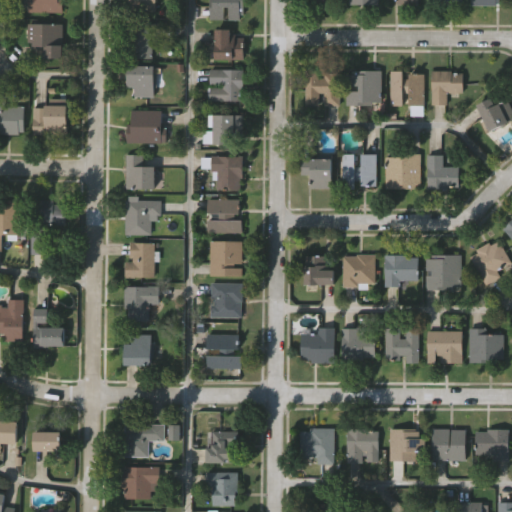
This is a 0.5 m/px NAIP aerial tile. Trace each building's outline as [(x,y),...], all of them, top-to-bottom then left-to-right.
[(30,11),(30,0),(65,0),(65,11),(30,11)] [(158,0),(158,11),(129,11),(129,0),(158,0)] [(240,14),(240,19),(228,19),(228,6),(223,6),(223,19),(209,19),(209,0),(244,0),(244,14),(240,14)] [(45,57),(45,45),(34,45),(34,42),(28,42),(28,22),(65,23),(65,57),(45,57)] [(165,24),(165,41),(154,41),(154,58),(131,58),(131,45),(127,45),(128,24),(165,24)] [(236,36),(236,38),(245,38),(245,61),(215,61),(215,31),(230,31),(230,36),(236,36)] [(156,72),(159,72),(159,87),(157,87),(157,96),(136,96),(136,87),(129,87),(129,66),(156,67),(156,72)] [(211,101),(211,87),(223,87),(223,85),(211,84),(211,68),(246,68),(246,89),(243,89),(244,101),(211,101)] [(342,105),(324,104),(325,92),(320,92),(320,105),(306,105),(306,69),(320,69),(320,77),(326,77),(326,71),(342,72),(342,105)] [(384,102),(372,102),(372,106),(347,105),(347,90),(359,90),(359,85),(347,85),(347,74),(353,74),(353,69),(384,70),(384,102)] [(423,105),(409,105),(409,94),(403,94),(403,106),(389,106),(389,71),(403,71),(403,79),(410,79),(410,73),(423,74),(423,105)] [(465,94),(449,94),(449,105),(432,105),(432,71),(453,71),(453,74),(465,74),(465,94)] [(7,106),(26,106),(26,133),(0,133),(0,97),(7,97),(7,106)] [(511,105),(511,119),(491,131),(476,104),(490,97),(495,105),(508,98),(511,105)] [(33,134),(33,116),(36,116),(36,107),(51,107),(51,98),(69,98),(68,135),(33,134)] [(164,111),(164,128),(169,128),(169,144),(127,144),(128,124),(133,124),(133,111),(164,111)] [(243,137),(233,137),(233,144),(213,144),(213,115),(243,115),(243,137)] [(378,153),(378,186),(363,186),(363,181),(356,181),(356,189),(344,189),(344,154),(355,154),(355,166),(363,166),(363,153),(378,153)] [(422,153),(422,185),(417,185),(417,189),(386,189),(386,157),(395,157),(395,153),(422,153)] [(460,165),(460,186),(449,186),(449,189),(428,189),(428,154),(443,154),(443,165),(460,165)] [(146,156),(146,167),(158,167),(157,190),(126,190),(126,155),(146,156)] [(243,180),(240,180),(240,192),(218,192),(218,174),(212,173),(212,157),(243,157),(243,180)] [(333,157),(333,187),(312,187),(312,174),(303,174),(303,157),(333,157)] [(128,201),(128,197),(139,197),(139,201),(162,201),(162,217),(158,217),(157,222),(152,222),(152,236),(125,236),(125,201),(128,201)] [(207,231),(207,217),(219,217),(219,211),(207,211),(207,197),(241,197),(241,212),(236,212),(236,217),(244,217),(244,231),(207,231)] [(67,225),(50,225),(50,254),(31,254),(31,199),(54,199),(54,204),(68,204),(67,225)] [(23,236),(20,236),(19,242),(9,242),(9,235),(4,235),(3,253),(0,252),(0,205),(7,205),(7,200),(24,200),(23,236)] [(511,259),(511,261),(499,269),(502,275),(487,284),(471,255),(479,251),(476,247),(490,239),(492,243),(500,238),(511,259)] [(211,274),(211,239),(244,239),(244,262),(235,262),(235,266),(243,266),(242,274),(211,274)] [(157,242),(157,251),(162,251),(162,261),(157,261),(157,277),(125,276),(125,260),(134,260),(134,256),(131,256),(131,241),(157,242)] [(326,262),(329,262),(329,267),(335,267),(335,283),(306,283),(306,252),(326,252),(326,262)] [(377,283),(360,283),(360,286),(344,286),(343,255),(357,255),(357,252),(377,252),(377,283)] [(419,280),(400,280),(400,286),(384,286),(384,252),(408,252),(408,256),(419,256),(419,280)] [(464,286),(452,286),(452,289),(426,289),(426,273),(431,273),(431,269),(427,269),(427,258),(432,258),(432,253),(464,253),(464,286)] [(243,316),(212,315),(212,303),(216,303),(216,297),(212,297),(212,281),(243,281),(243,316)] [(151,318),(129,318),(129,307),(125,306),(125,284),(161,284),(161,302),(151,302),(151,318)] [(5,340),(5,332),(0,332),(0,302),(4,303),(4,305),(9,305),(9,297),(26,297),(25,340),(5,340)] [(51,346),(51,349),(35,349),(35,308),(50,309),(49,324),(39,324),(39,327),(66,328),(66,347),(51,346)] [(337,326),(337,362),(312,362),(312,358),(303,358),(303,326),(313,326),(313,331),(319,331),(319,326),(337,326)] [(421,326),(421,362),(407,362),(408,354),(401,354),(401,359),(387,359),(387,326),(400,326),(400,337),(406,337),(406,326),(421,326)] [(505,332),(505,358),(493,358),(493,361),(470,361),(470,326),(486,326),(486,332),(505,332)] [(376,333),(376,356),(363,356),(363,359),(342,359),(343,327),(365,327),(365,333),(376,333)] [(463,328),(463,362),(442,362),(442,354),(436,354),(436,361),(428,361),(428,328),(463,328)] [(210,368),(210,353),(221,354),(221,347),(209,347),(209,332),(240,332),(240,349),(239,349),(239,355),(243,355),(243,368),(210,368)] [(134,341),(134,333),(154,333),(154,343),(157,343),(157,364),(126,364),(126,341),(134,341)] [(0,419),(20,420),(19,443),(4,442),(3,448),(0,447),(0,419)] [(152,441),(151,456),(125,456),(125,431),(127,431),(127,423),(150,424),(150,422),(167,422),(167,441),(152,441)] [(337,462),(319,462),(319,457),(313,457),(313,461),(302,461),(302,430),(312,430),(312,426),(337,426),(337,462)] [(381,461),(368,461),(368,450),(364,450),(364,462),(349,462),(349,427),(370,427),(370,430),(381,430),(381,461)] [(422,437),(428,437),(428,451),(419,451),(419,461),(391,461),(391,427),(418,427),(418,429),(422,429),(422,437)] [(468,459),(434,459),(434,427),(469,427),(468,459)] [(511,460),(495,459),(495,454),(476,453),(476,430),(489,430),(489,427),(511,427),(511,460)] [(63,450),(35,450),(35,430),(61,430),(61,437),(63,437),(63,450)] [(234,445),(234,461),(208,461),(208,430),(240,430),(240,445),(234,445)] [(159,482),(159,490),(154,490),(154,498),(126,498),(126,488),(124,488),(124,465),(163,465),(163,482),(159,482)] [(238,492),(238,504),(214,504),(215,486),(208,486),(208,470),(240,470),(240,492),(238,492)] [(17,506),(16,511),(0,511),(0,490),(8,492),(6,504),(17,506)] [(457,511),(457,501),(483,501),(483,511),(457,511)] [(511,511),(499,511),(499,502),(511,502),(511,511)] [(320,511),(320,503),(334,503),(334,511),(344,511),(310,511),(311,511),(320,511)]
